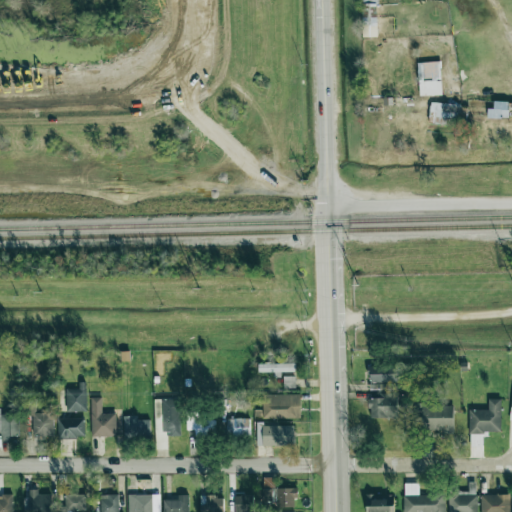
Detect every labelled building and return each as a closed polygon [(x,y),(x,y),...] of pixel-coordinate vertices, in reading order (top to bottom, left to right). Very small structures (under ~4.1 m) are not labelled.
[(378,36),(377,0),(362,0),(363,37),(378,36)] [(418,62),(419,96),(442,95),(440,61),(418,62)] [(488,118),(508,118),(508,102),(494,101),(494,108),(488,108),(488,118)] [(466,105),(431,103),(430,124),(465,126),(466,105)] [(296,372),(295,363),(258,364),(258,372),(296,372)] [(369,365),(369,382),(398,383),(399,366),(369,365)] [(284,388),(295,388),(295,376),(283,376),(284,388)] [(370,418),(398,417),(397,393),(381,393),(381,398),(369,398),(370,418)] [(300,394),(262,394),(262,418),(301,418),(300,394)] [(101,397),(90,398),(92,437),(116,437),(115,413),(102,414),(101,397)] [(501,399),(488,399),(488,409),(469,410),(469,433),(501,433),(501,399)] [(53,413),(35,413),(35,401),(25,401),(26,415),(33,415),(33,436),(54,436),(53,413)] [(454,405),(413,404),(413,419),(421,419),(421,431),(454,432),(454,405)] [(0,412),(0,438),(19,438),(18,412),(0,412)] [(186,413),(187,432),(211,432),(211,421),(206,422),(205,412),(186,413)] [(123,437),(150,436),(150,420),(138,420),(138,416),(123,416),(123,437)] [(85,438),(84,418),(58,419),(59,438),(85,438)] [(250,436),(250,419),(225,418),(225,435),(250,436)] [(256,446),(294,445),(294,425),(256,425),(256,446)] [(445,511),(445,494),(419,494),(419,483),(403,483),(404,511),(445,511)] [(477,511),(477,487),(469,487),(469,492),(449,492),(449,511),(477,511)] [(52,511),(51,494),(37,494),(37,489),(28,490),(29,511),(52,511)] [(85,494),(65,494),(65,510),(86,510),(85,494)] [(160,511),(160,494),(128,495),(128,511),(160,511)] [(395,511),(395,494),(366,494),(366,511),(395,511)] [(164,511),(189,511),(189,495),(177,495),(177,499),(163,499),(164,511)] [(253,495),(235,495),(235,511),(253,511),(253,495)] [(481,511),(509,511),(509,495),(481,495),(481,511)] [(200,511),(223,511),(223,496),(200,496),(200,511)]
